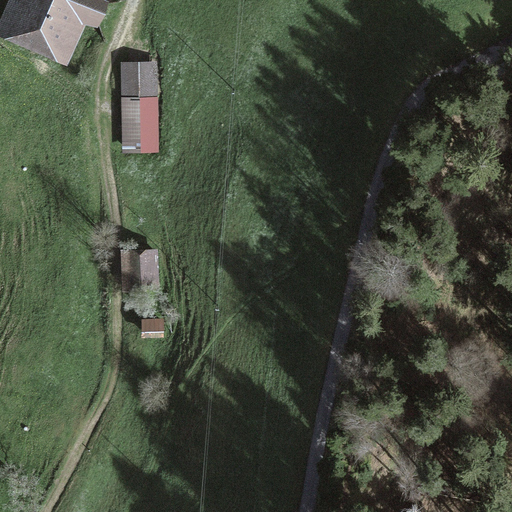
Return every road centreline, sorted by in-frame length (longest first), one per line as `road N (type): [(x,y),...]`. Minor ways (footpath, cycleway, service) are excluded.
road 1 (track): [(44,511),(111,376),(112,228),(101,90),(132,0)]
road 2 (track): [(305,511),(367,214)]
road 3 (track): [(367,214),(413,103),(447,70),(511,38)]
